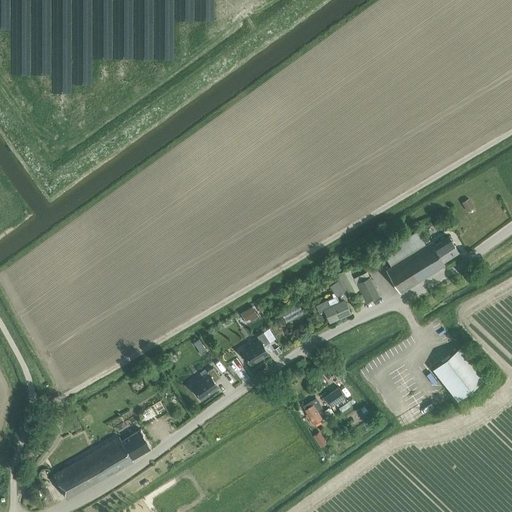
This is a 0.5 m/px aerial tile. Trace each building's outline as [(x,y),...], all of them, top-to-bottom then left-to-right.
[(469,199),(462,203),(466,209),(473,205),(469,199)] [(386,270),(399,292),(444,265),(443,262),(458,252),(449,236),(433,246),(429,240),(424,243),(417,231),(382,253),(391,267),(386,270)] [(341,272),(336,274),(336,275),(345,291),(347,290),(349,294),(359,290),(366,302),(379,296),(369,277),(367,271),(353,278),(348,269),(341,272)] [(336,275),(327,281),(330,285),(329,286),(337,297),(344,292),(345,291),(336,275)] [(324,310),(330,323),(350,313),(346,303),(337,307),(336,304),(330,306),(327,300),(316,305),(319,312),(324,310)] [(288,320),(304,312),(300,303),(283,312),(288,320)] [(252,306),(244,311),(249,319),(257,314),(252,306)] [(260,341),(242,352),(250,364),(268,353),(264,346),(270,342),(263,332),(257,336),(260,341)] [(202,345),(197,348),(201,354),(206,350),(202,345)] [(457,400),(485,378),(460,347),(432,369),(457,400)] [(209,375),(192,387),(201,399),(218,386),(214,381),(220,377),(213,367),(207,372),(209,375)] [(339,386),(325,395),(331,406),(346,397),(339,386)] [(327,420),(335,415),(336,418),(340,415),(333,405),(329,407),(324,411),(316,398),(302,406),(314,424),(325,417),(327,420)] [(54,437),(58,419),(41,414),(34,446),(47,449),(50,436),(54,437)] [(336,437),(354,431),(347,424),(343,427),(345,429),(345,430),(335,433),(336,437)] [(53,474),(66,495),(67,498),(133,460),(132,459),(151,448),(140,429),(121,440),(119,437),(53,474)] [(323,437),(317,441),(321,447),(327,443),(323,437)]
